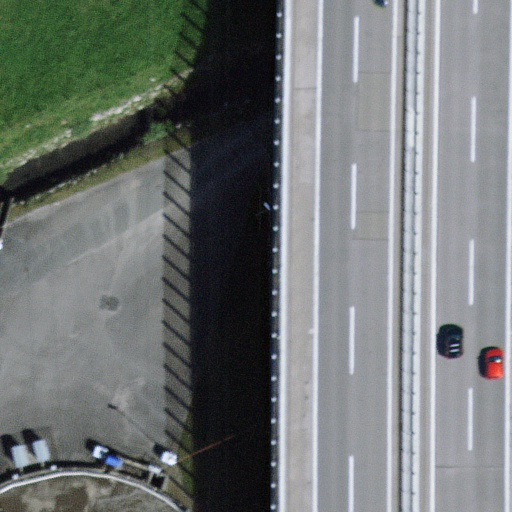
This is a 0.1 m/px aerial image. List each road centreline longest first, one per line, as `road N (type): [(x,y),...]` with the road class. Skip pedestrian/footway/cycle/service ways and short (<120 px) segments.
road 1 (motorway): [(360,0),(350,511)]
road 2 (motorway): [(472,511),(480,0)]
